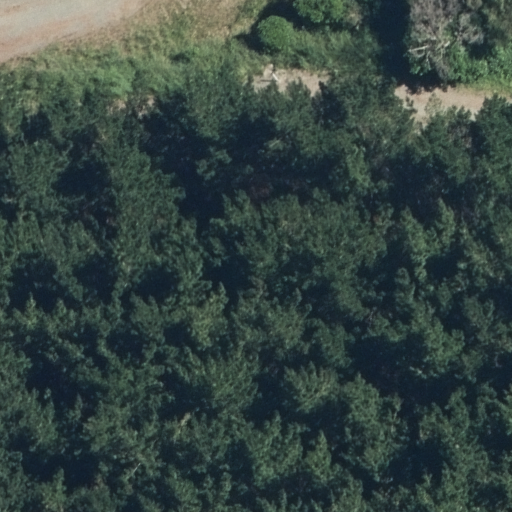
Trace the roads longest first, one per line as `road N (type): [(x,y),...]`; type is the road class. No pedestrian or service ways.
road 1 (unclassified): [(0,324),(167,359),(417,338),(511,361)]
road 2 (unclassified): [(0,155),(184,48),(200,0)]
